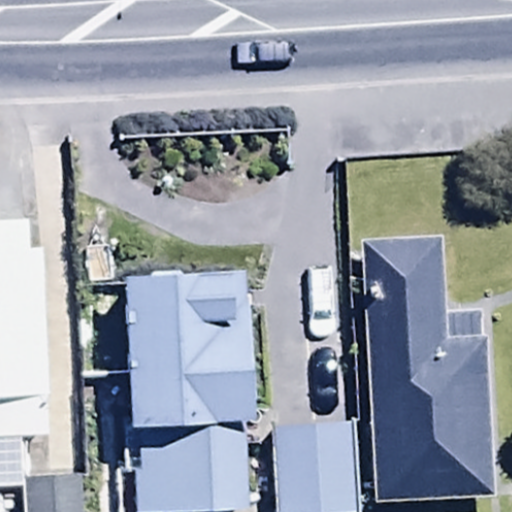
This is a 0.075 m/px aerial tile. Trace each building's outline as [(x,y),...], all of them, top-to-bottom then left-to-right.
[(364,252),(369,511),(430,511),(488,510),(483,319),(444,320),(442,250),(364,252)] [(0,466),(46,465),(39,270),(28,271),(27,253),(0,254),(0,466)] [(235,294),(123,299),(126,455),(119,455),(120,486),(130,486),(130,511),(239,511),(238,442),(248,441),(246,341),(236,341),(235,294)] [(270,511),(357,511),(354,431),(267,435),(270,511)] [(77,511),(78,483),(22,483),(22,511),(77,511)]
